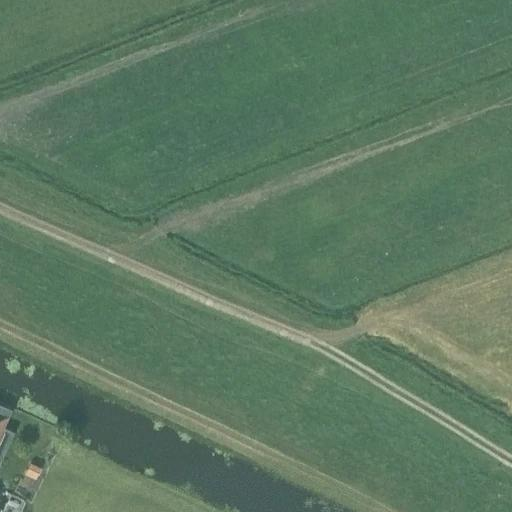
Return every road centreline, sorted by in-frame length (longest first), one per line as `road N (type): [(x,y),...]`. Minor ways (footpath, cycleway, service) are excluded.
road 1 (track): [(511,100),(99,256),(0,210)]
road 2 (track): [(393,511),(0,328)]
